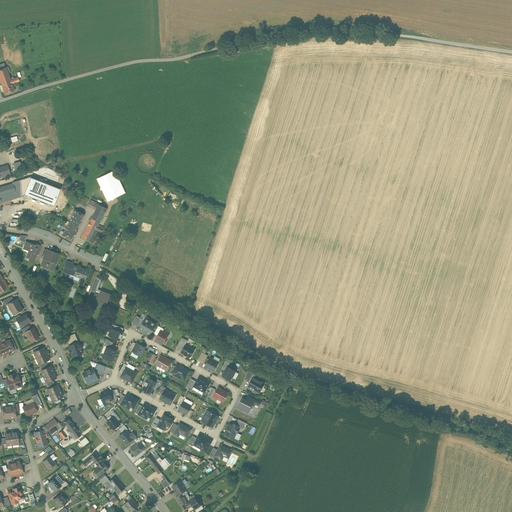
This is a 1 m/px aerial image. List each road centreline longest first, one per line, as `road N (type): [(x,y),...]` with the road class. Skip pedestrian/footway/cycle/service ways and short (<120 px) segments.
road 1 (unclassified): [(0,100),(135,61),(319,32),(511,51)]
road 2 (residential): [(112,379),(136,334),(237,391),(215,436)]
road 3 (tertiary): [(76,397),(52,337),(0,252)]
road 4 (tertiary): [(164,511),(76,397)]
